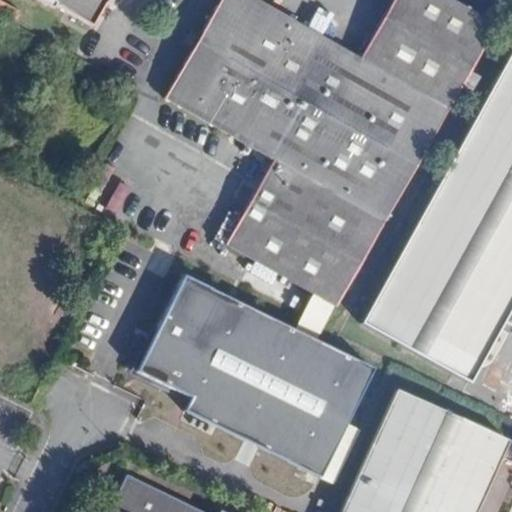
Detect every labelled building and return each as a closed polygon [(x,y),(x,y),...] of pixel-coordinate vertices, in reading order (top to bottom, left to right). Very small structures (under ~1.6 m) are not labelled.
[(106,0),(60,0),(95,20),(106,0)] [(270,0),(219,0),(169,90),(389,214),(499,16),(470,0),(390,0),(361,51),(270,0)] [(0,23),(9,30),(19,15),(0,2),(0,23)] [(511,354),(511,51),(383,335),(498,386),(511,354)] [(190,406),(304,461),(328,471),(379,364),(186,270),(140,365),(196,392),(190,406)] [(480,511),(511,443),(511,421),(406,374),(344,511),(480,511)] [(325,480),(328,471),(304,461),(301,469),(325,480)] [(228,508),(139,465),(116,511),(260,511),(232,499),(228,508)]
